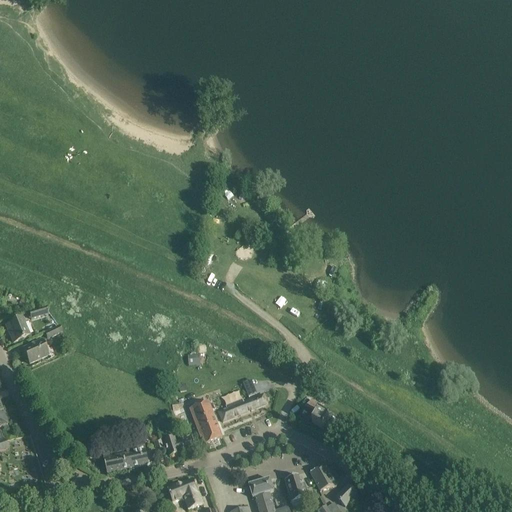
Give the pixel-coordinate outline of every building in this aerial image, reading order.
[(323,277),(321,283),(328,285),(330,279),(323,277)] [(45,308),(29,313),(31,320),(47,315),(45,308)] [(21,320),(8,326),(11,334),(9,335),(13,344),(29,337),(21,320)] [(59,327),(44,334),(47,340),(62,333),(59,327)] [(29,365),(47,357),(41,342),(23,350),(29,365)] [(201,366),(200,356),(188,357),(189,366),(201,366)] [(228,410),(219,413),(223,423),(267,405),(263,396),(263,395),(244,403),(243,400),(226,407),(228,410)] [(323,432),(329,421),(322,417),(326,410),(312,400),(308,408),(306,407),(298,419),(315,429),(316,428),(323,432)] [(203,439),(206,446),(222,439),(209,403),(190,410),(201,440),(203,439)] [(134,453),(130,454),(133,469),(155,464),(153,456),(165,452),(162,444),(161,440),(154,442),(156,448),(151,450),(146,451),(145,446),(133,448),(134,453)] [(170,458),(179,455),(179,454),(193,450),(190,440),(176,444),(175,440),(165,443),(170,458)] [(130,454),(134,453),(132,444),(125,445),(127,455),(104,460),(107,475),(121,472),(133,469),(130,454)] [(333,468),(327,470),(333,481),(339,478),(333,468)] [(321,492),(336,487),(333,481),(327,470),(326,469),(310,474),(321,492)] [(299,477),(285,482),(291,503),(308,498),(304,484),(301,485),(299,477)] [(270,480),(249,487),(253,500),(255,499),(269,495),(274,493),(270,480)] [(199,494),(194,481),(168,491),(173,504),(184,500),(189,511),(203,506),(198,494),(199,494)] [(357,496),(348,487),(336,499),(345,508),(357,496)] [(275,511),(274,511),(269,495),(255,499),(259,511),(289,511),(288,508),(275,511)]
